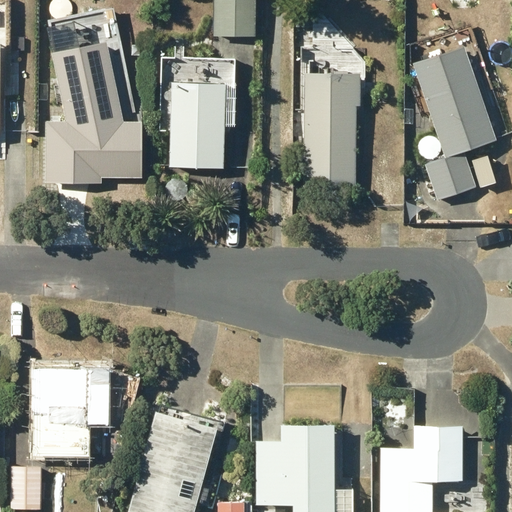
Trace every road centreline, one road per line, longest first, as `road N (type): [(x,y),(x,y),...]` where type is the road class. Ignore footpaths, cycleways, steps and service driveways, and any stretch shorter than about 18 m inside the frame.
road 1 (residential): [(158,276),(272,263),(434,269),(456,295),(438,333),(414,342),(265,315)]
road 2 (residential): [(158,276),(0,270)]
